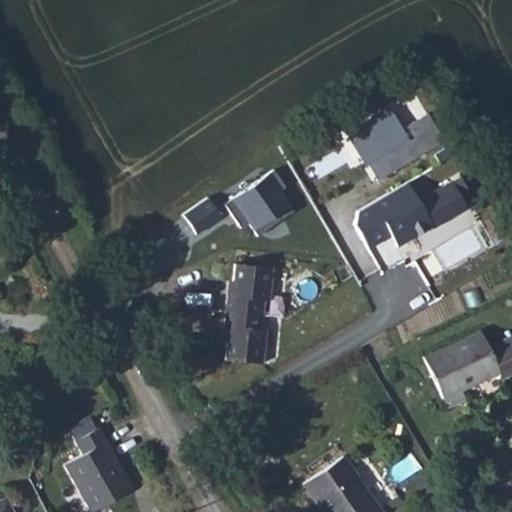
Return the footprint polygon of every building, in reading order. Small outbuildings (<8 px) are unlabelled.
[(339,136),(358,166),(365,162),(375,180),(444,144),(428,115),(404,127),(392,105),(339,136)] [(270,174),(225,204),(241,228),(249,223),(254,232),(294,207),(270,174)] [(398,248),(466,208),(449,181),(432,190),(423,175),(357,212),(355,224),(371,249),(391,237),(398,248)] [(229,305),(266,308),(267,289),(275,289),(277,262),(239,260),(237,286),(230,286),(229,305)] [(264,327),(266,308),(229,305),(228,324),(233,324),(232,355),(270,359),(272,328),(264,327)] [(426,345),(452,399),(471,390),(466,378),(498,361),(502,368),(511,362),(511,327),(511,325),(488,335),(480,320),(426,345)] [(91,511),(133,488),(122,470),(119,471),(115,464),(118,462),(98,427),(74,441),(82,454),(64,465),(90,511),(91,511)] [(385,511),(345,457),(305,486),(324,511),(385,511)] [(0,511),(17,511),(6,492),(0,495),(0,511)]
